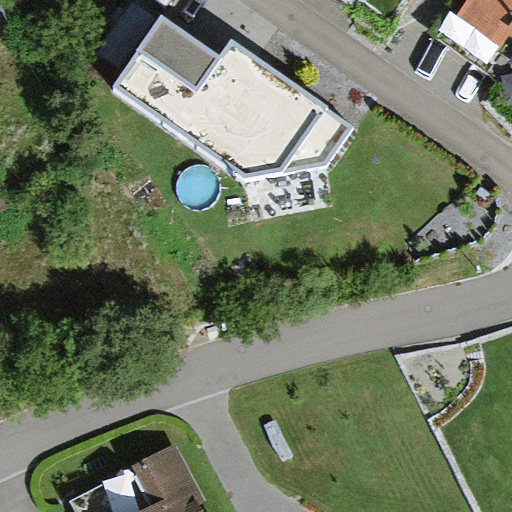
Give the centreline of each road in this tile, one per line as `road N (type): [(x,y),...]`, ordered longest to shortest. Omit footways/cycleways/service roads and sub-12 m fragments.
road 1 (residential): [(0,458),(239,355),(511,283)]
road 2 (residential): [(511,163),(272,0)]
